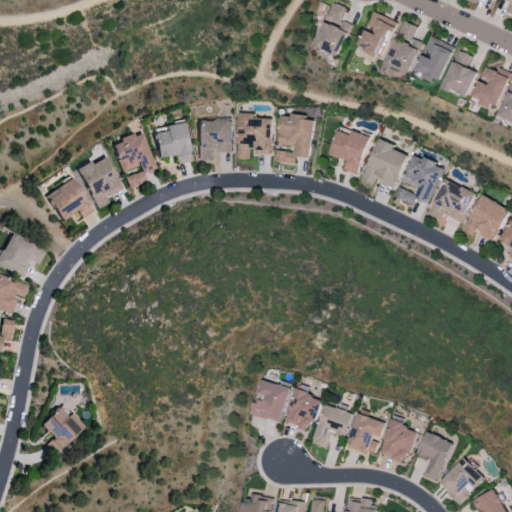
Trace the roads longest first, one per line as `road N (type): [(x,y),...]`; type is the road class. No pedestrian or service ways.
road 1 (residential): [(0,473),(35,315),(57,272),(91,237),(150,202),(243,177),(319,187),(511,288)]
road 2 (residential): [(430,511),(371,478),(313,476),(287,465)]
